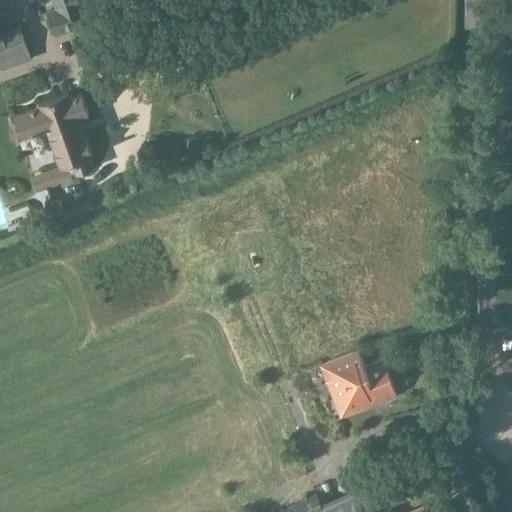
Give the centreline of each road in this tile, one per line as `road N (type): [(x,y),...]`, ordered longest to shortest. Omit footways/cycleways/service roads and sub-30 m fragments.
road 1 (unclassified): [(461,511),(451,408),(469,0)]
road 2 (track): [(0,289),(428,97)]
